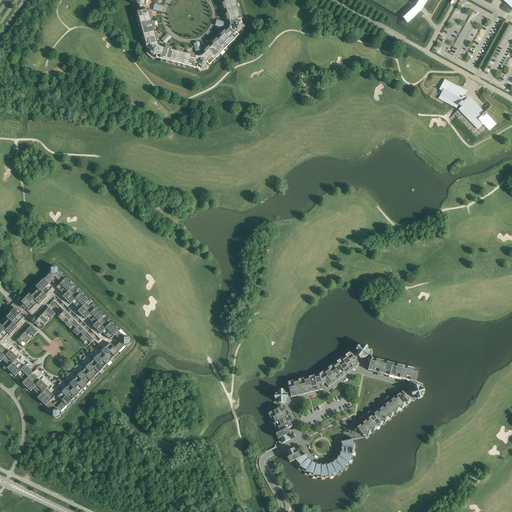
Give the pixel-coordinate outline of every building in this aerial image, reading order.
[(134,0),(133,6),(136,9),(144,7),(145,3),(146,4),(148,2),(149,2),(151,0),(134,0)] [(420,11),(426,0),(419,0),(415,7),(403,18),(407,22),(420,11)] [(223,7),(224,10),(226,9),(226,12),(238,8),(236,3),(223,7)] [(225,14),(226,18),(239,14),(238,8),(226,12),(227,14),(225,14)] [(152,14),(151,11),(149,12),(148,9),(137,12),(138,18),(152,14)] [(140,24),(151,20),(151,18),(153,18),(152,14),(138,18),(140,24)] [(226,18),(227,21),(229,20),(230,23),(241,20),(239,14),(226,18)] [(152,23),(151,20),(140,24),(141,29),(155,25),(154,22),(152,23)] [(230,26),(230,27),(244,30),(245,26),(242,23),(241,20),(230,23),(230,26)] [(156,29),(155,25),(141,29),(143,35),(154,31),(154,29),(156,29)] [(244,30),(230,27),(230,28),(228,30),(236,38),(239,35),(243,34),(244,30)] [(225,30),(222,33),(232,42),(236,38),(228,30),(226,32),(225,30)] [(158,36),(157,33),(155,34),(154,31),(143,35),(145,40),(158,36)] [(161,40),(165,44),(171,37),(167,33),(161,40)] [(232,42),(222,33),(220,35),(221,37),(219,38),(228,46),(232,42)] [(159,40),(158,36),(145,40),(146,46),(158,43),(157,40),(159,40)] [(216,38),(214,41),(224,50),(228,46),(219,38),(218,40),(216,38)] [(192,43),(195,52),(201,50),(198,41),(192,43)] [(220,55),(224,50),(214,41),(212,43),(213,45),(211,46),(220,55)] [(146,46),(147,50),(146,53),(149,56),(159,46),(158,45),(158,43),(146,46)] [(162,48),(160,47),(159,46),(149,56),(152,59),(156,58),(159,59),(162,48)] [(208,47),(206,49),(216,59),(220,55),(211,46),(210,48),(208,47)] [(165,48),(162,48),(159,59),(165,61),(169,48),(166,47),(165,48)] [(172,48),(169,48),(165,61),(171,62),(174,51),(172,50),(172,48)] [(206,49),(204,51),(205,53),(203,55),(211,63),(216,59),(206,49)] [(171,62),(176,64),(180,50),(177,50),(176,51),(174,51),(171,62)] [(183,51),(180,50),(176,64),(182,65),(185,54),(183,53),(183,51)] [(182,65),(188,66),(191,53),(188,52),(187,54),(185,54),(182,65)] [(194,54),(191,53),(188,66),(194,68),(197,57),(194,56),(194,54)] [(201,57),(200,57),(204,71),(208,69),(209,66),(211,63),(203,55),(201,57)] [(204,71),(200,57),(199,57),(197,57),(194,68),(197,69),(200,72),(204,71)] [(478,108),(469,99),(468,98),(466,99),(465,98),(464,98),(463,97),(454,92),(457,87),(444,80),(439,90),(442,92),(439,97),(440,98),(446,101),(454,106),(457,107),(458,106),(459,107),(461,107),(458,110),(461,112),(478,130),(483,125),(486,128),(488,130),(495,123),(485,113),(484,114),(478,108)] [(53,288),(55,286),(54,266),(54,267),(53,267),(52,267),(51,268),(50,269),(50,270),(49,270),(42,278),(42,277),(42,278),(53,288)] [(55,266),(54,266),(55,286),(57,288),(67,277),(59,270),(59,269),(58,269),(58,268),(57,267),(56,267),(55,266)] [(57,288),(61,292),(71,281),(67,278),(67,277),(57,288)] [(49,292),(53,288),(42,278),(38,281),(38,282),(49,292)] [(71,281),(61,292),(64,295),(64,296),(75,285),(71,281)] [(34,285),(45,296),(49,292),(38,282),(35,285),(34,285)] [(45,296),(34,285),(34,286),(31,289),(43,301),(47,297),(45,296)] [(66,301),(68,299),(79,288),(78,288),(75,285),(64,296),(64,295),(62,297),(66,301)] [(79,289),(79,288),(68,299),(66,301),(70,305),(72,303),(82,292),(79,289)] [(27,292),(27,293),(38,303),(39,305),(43,301),(31,289),(30,289),(31,289),(27,293),(27,292)] [(72,303),(76,307),(86,296),(82,292),(72,303)] [(34,307),(38,303),(27,293),(24,296),(23,297),(34,307)] [(86,296),(76,307),(79,310),(80,310),(90,299),(86,296)] [(25,309),(26,308),(30,311),(34,307),(23,297),(20,300),(19,301),(20,301),(23,305),(22,306),(25,309)] [(82,316),(83,314),(94,303),(93,303),(90,300),(90,299),(80,310),(79,310),(78,312),(82,316)] [(94,303),(83,314),(82,316),(86,319),(87,318),(87,317),(97,307),(97,306),(97,307),(94,303)] [(87,317),(87,318),(91,321),(101,310),(98,307),(97,307),(87,317)] [(9,311),(9,312),(19,322),(24,318),(20,315),(21,313),(18,310),(17,311),(13,308),(12,308),(9,312),(9,311)] [(45,312),(42,315),(48,322),(49,322),(52,319),(51,318),(55,314),(49,308),(45,312)] [(101,311),(101,310),(91,321),(94,325),(95,325),(105,314),(101,311)] [(64,311),(58,317),(62,321),(62,322),(65,325),(65,324),(71,318),(69,315),(64,311)] [(5,316),(16,326),(19,322),(9,312),(8,312),(9,312),(5,315),(5,316)] [(97,330),(98,329),(109,318),(108,318),(105,315),(105,314),(95,325),(94,325),(93,326),(97,330)] [(42,315),(38,319),(37,320),(38,320),(34,323),(41,330),(45,326),(44,326),(48,322),(42,315)] [(5,316),(2,319),(1,319),(12,330),(14,331),(18,328),(16,326),(5,316)] [(72,318),(71,318),(65,324),(65,325),(70,329),(69,329),(72,332),(73,332),(79,325),(76,322),(72,318)] [(109,318),(98,329),(97,330),(101,334),(102,332),(112,321),(109,318)] [(14,331),(12,330),(1,319),(1,320),(0,320),(0,325),(9,333),(8,334),(10,335),(14,331)] [(102,332),(106,336),(116,325),(113,322),(112,321),(102,332)] [(0,332),(5,337),(8,334),(9,333),(0,325),(0,332)] [(79,325),(73,332),(77,336),(76,336),(80,339),(86,332),(83,330),(83,329),(79,325)] [(117,325),(116,325),(106,336),(110,340),(120,329),(116,325),(117,325)] [(38,332),(31,326),(27,330),(24,333),(31,340),(34,337),(34,336),(38,332)] [(110,340),(112,342),(131,341),(131,340),(131,339),(130,339),(130,338),(129,337),(128,337),(128,336),(120,329),(110,340)] [(84,343),(87,347),(94,340),(91,337),(91,336),(86,332),(80,339),(84,343)] [(20,338),(17,341),(24,348),(27,344),(31,340),(24,333),(20,338)] [(112,342),(110,344),(121,354),(128,346),(129,346),(129,345),(130,345),(130,344),(131,344),(131,343),(131,342),(131,341),(112,342)] [(120,355),(121,354),(110,344),(106,348),(117,358),(120,354),(120,355)] [(106,348),(102,352),(113,362),(116,359),(117,358),(106,348)] [(0,361),(9,353),(5,349),(0,354),(0,361)] [(9,353),(0,361),(0,365),(2,367),(13,356),(14,355),(10,351),(9,353)] [(112,363),(113,362),(102,352),(98,356),(109,366),(112,363)] [(350,352),(345,355),(354,368),(359,365),(355,360),(356,359),(352,355),(350,352)] [(14,355),(13,356),(2,367),(6,370),(5,371),(6,371),(16,360),(18,358),(14,355)] [(345,355),(341,358),(350,371),(354,368),(345,355)] [(98,356),(94,360),(105,371),(105,370),(108,367),(109,366),(98,356)] [(376,359),(371,357),(370,361),(368,367),(369,367),(368,370),(373,371),(376,359)] [(346,374),(350,371),(341,358),(336,362),(346,374)] [(377,359),(376,359),(373,371),(378,373),(382,360),(381,360),(377,359)] [(20,364),(16,360),(6,371),(9,374),(10,374),(20,364)] [(105,371),(94,360),(90,364),(101,375),(101,374),(104,371),(105,371)] [(387,361),(382,360),(378,373),(384,374),(387,361)] [(387,361),(384,374),(389,375),(392,362),(392,363),(387,362),(387,361)] [(336,362),(332,365),(341,378),(346,374),(336,362)] [(397,364),(392,362),(389,375),(394,377),(397,364)] [(20,364),(10,374),(10,375),(13,378),(24,367),(20,364)] [(90,364),(86,368),(97,379),(97,378),(100,375),(101,375),(90,364)] [(397,364),(394,377),(399,378),(403,365),(402,365),(402,366),(398,364),(397,364)] [(24,367),(13,378),(14,378),(17,382),(18,382),(25,374),(28,377),(31,374),(32,375),(33,373),(30,370),(29,369),(25,365),(24,367)] [(337,381),(341,378),(332,365),(328,368),(337,381)] [(408,366),(403,365),(399,378),(405,379),(408,366)] [(408,366),(405,379),(410,381),(413,368),(408,367),(408,366)] [(82,372),(93,383),(96,379),(97,379),(86,368),(82,372)] [(328,368),(323,371),(333,384),(337,381),(328,368)] [(419,369),(413,368),(410,381),(415,382),(416,378),(417,378),(418,373),(419,369)] [(328,387),(333,384),(323,371),(319,374),(324,385),(326,384),(328,387)] [(82,372),(78,376),(89,387),(92,383),(93,383),(82,372)] [(24,389),(25,389),(35,378),(32,375),(31,374),(28,377),(21,385),(21,386),(21,385),(25,389),(24,389)] [(322,386),(324,385),(319,374),(314,375),(318,391),(323,389),(322,386)] [(314,375),(309,377),(312,392),(318,391),(314,375)] [(89,387),(78,376),(74,381),(85,391),(89,387)] [(307,393),(312,392),(309,377),(303,378),(307,393)] [(39,382),(35,378),(25,389),(28,393),(29,393),(39,382)] [(303,378),(298,379),(302,395),(307,393),(303,378)] [(297,396),(302,395),(298,379),(293,381),(297,396)] [(40,380),(39,382),(29,393),(32,396),(32,397),(43,386),(44,384),(40,380)] [(74,381),(70,385),(81,395),(85,391),(74,381)] [(287,382),(289,388),(288,388),(290,394),(291,397),(297,396),(293,381),(287,382)] [(44,384),(43,386),(32,397),(33,397),(36,400),(46,389),(47,390),(48,388),(44,384)] [(81,395),(70,385),(66,389),(77,399),(81,395)] [(422,387),(421,387),(421,386),(420,386),(419,386),(418,385),(416,386),(415,386),(414,386),(414,387),(413,387),(413,388),(412,388),(412,389),(424,395),(424,394),(424,393),(424,392),(424,391),(424,390),(423,389),(422,388),(422,387)] [(50,393),(47,390),(46,389),(36,400),(40,404),(50,393)] [(66,389),(62,393),(73,403),(77,399),(66,389)] [(411,391),(411,392),(411,393),(411,394),(411,395),(412,396),(413,397),(414,398),(415,399),(416,399),(418,399),(419,399),(420,399),(421,398),(422,397),(423,396),(424,395),(412,389),(411,389),(411,390),(411,391)] [(277,391),(276,392),(286,401),(287,400),(287,399),(287,398),(288,397),(287,396),(287,395),(287,394),(287,393),(286,392),(285,392),(285,391),(283,390),(282,390),(281,390),(280,390),(279,390),(278,391),(277,391)] [(411,402),(410,401),(407,398),(408,398),(404,393),(402,391),(397,396),(405,407),(406,408),(409,406),(408,404),(411,402)] [(282,403),(283,403),(284,403),(285,402),(286,401),(276,392),(275,393),(275,394),(274,395),(274,396),(274,397),(274,398),(275,400),(275,401),(276,401),(277,402),(278,403),(279,403),(280,403),(281,403),(282,403)] [(43,407),(44,408),(54,397),(50,393),(40,404),(43,407)] [(62,393),(58,397),(69,407),(73,403),(62,393)] [(402,409),(405,407),(397,396),(391,401),(399,411),(400,413),(403,410),(402,409)] [(56,399),(54,397),(44,408),(51,415),(52,415),(52,416),(53,417),(54,418),(55,418),(56,418),(56,399)] [(57,418),(58,418),(59,418),(59,417),(60,417),(60,416),(61,415),(69,407),(58,397),(56,399),(56,418),(57,418)] [(396,413),(399,411),(391,401),(385,405),(394,416),(393,416),(394,417),(397,415),(396,413)] [(391,418),(393,416),(394,416),(385,405),(380,410),(388,420),(389,421),(392,419),(391,418)] [(268,414),(270,419),(284,412),(282,407),(279,408),(273,410),(273,411),(268,414)] [(385,422),(388,420),(380,410),(374,414),(382,425),(383,426),(386,424),(385,422)] [(273,423),(287,416),(284,412),(270,419),(273,423)] [(382,425),(374,414),(368,419),(377,429),(376,429),(377,430),(380,428),(379,427),(382,425)] [(273,423),(275,428),(289,421),(287,416),(273,423)] [(374,431),(376,429),(377,429),(368,419),(363,423),(371,433),(371,434),(372,435),(375,433),(374,431)] [(287,429),(292,426),(289,421),(275,428),(277,433),(278,433),(287,429)] [(368,436),(371,434),(371,433),(363,423),(357,428),(358,429),(358,430),(362,434),(366,439),(369,437),(368,436)] [(275,434),(278,439),(287,434),(287,435),(289,434),(287,429),(278,433),(277,433),(275,434)] [(278,439),(280,444),(290,439),(287,435),(287,434),(278,439)] [(341,447),(355,448),(357,448),(356,443),(355,443),(354,440),(354,439),(352,440),(351,437),(347,441),(341,442),(341,445),(341,447)] [(354,452),(355,448),(341,447),(341,450),(340,452),(353,456),(355,457),(356,452),(354,452)] [(284,453),(287,458),(296,453),(294,448),(284,453)] [(290,463),(292,462),(294,461),(294,460),(301,457),(298,452),(296,453),(287,458),(290,463)] [(339,454),(338,456),(349,464),(351,465),(353,460),(352,460),(353,456),(340,452),(339,454)] [(299,467),(309,458),(307,456),(306,454),(301,457),(294,460),(294,461),(292,462),(295,465),(296,464),(299,467)] [(335,460),(344,470),(346,472),(348,468),(347,467),(349,464),(338,456),(337,458),(335,460)] [(310,460),(309,458),(299,467),(297,469),(301,472),(302,471),(305,473),(312,461),(310,460)] [(333,461),(331,463),(337,475),(338,477),(342,473),(341,472),(344,470),(335,460),(333,461)] [(314,463),(312,461),(305,473),(304,475),(308,476),(309,475),(313,476),(317,464),(314,463)] [(337,475),(331,463),(329,464),(326,464),(329,477),(330,480),(334,477),(334,476),(337,475)] [(317,464),(313,476),(312,477),(312,479),(317,479),(317,478),(321,478),(321,465),(319,464),(317,464)] [(321,465),(321,478),(321,480),(326,479),(325,478),(329,477),(326,464),(324,465),(321,465)]
